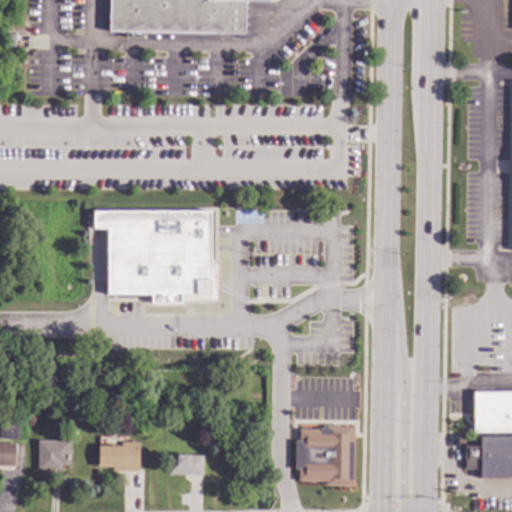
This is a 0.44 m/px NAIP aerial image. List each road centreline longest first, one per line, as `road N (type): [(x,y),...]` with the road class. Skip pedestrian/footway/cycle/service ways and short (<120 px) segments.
road 1 (primary): [(423,511),(432,0)]
road 2 (primary): [(391,5),(381,511)]
road 3 (primary): [(385,320),(397,363),(400,511)]
